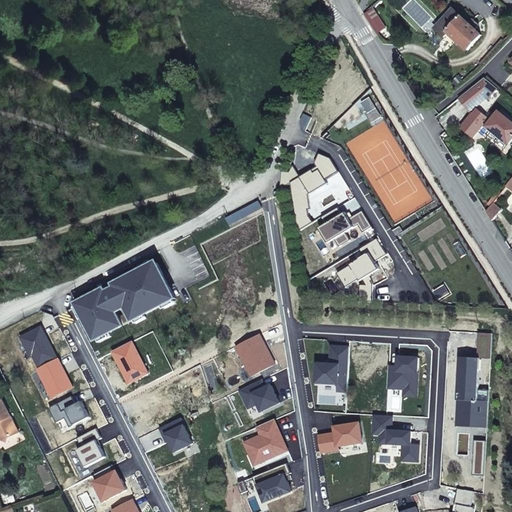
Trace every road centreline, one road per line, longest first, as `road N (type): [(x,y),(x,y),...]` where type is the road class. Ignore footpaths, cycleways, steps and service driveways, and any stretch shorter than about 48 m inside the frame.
road 1 (residential): [(351,11),(340,19),(268,183),(0,327)]
road 2 (residential): [(511,275),(351,11)]
